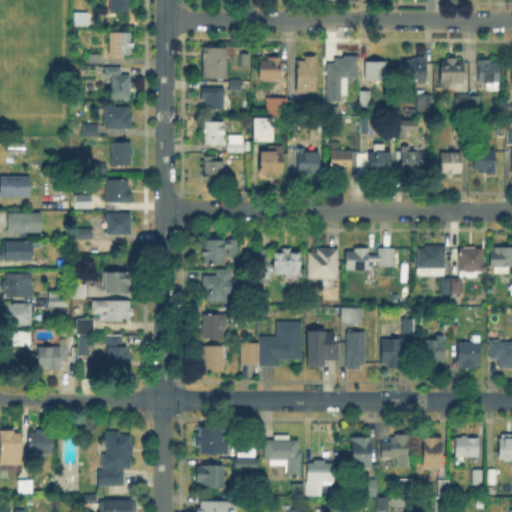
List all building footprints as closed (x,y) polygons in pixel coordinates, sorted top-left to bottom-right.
[(133,0),(133,2),(129,2),(129,14),(114,14),(113,0),(133,0)] [(91,28),(74,29),(73,15),(90,14),(91,28)] [(131,34),(131,41),(133,41),(133,49),(131,49),(131,56),(124,56),(124,59),(111,59),(111,56),(109,56),(109,33),(131,34)] [(227,50),(227,80),(203,80),(203,63),(203,50),(227,50)] [(103,54),(103,63),(89,63),(89,54),(103,54)] [(358,57),(357,80),(348,80),(348,97),(341,97),(341,103),(327,103),(327,65),(334,65),(335,59),(343,59),(343,57),(358,57)] [(427,58),(427,83),(406,82),(406,60),(414,60),(414,57),(427,58)] [(281,58),(280,82),(264,82),(264,80),(260,80),(261,61),(268,61),(268,58),(281,58)] [(315,59),(315,64),(317,64),(316,94),(308,93),(307,95),(297,95),(297,63),(305,63),(305,58),(315,59)] [(365,77),(365,60),(385,60),(385,77),(365,77)] [(464,63),(464,85),(451,85),(451,90),(441,90),(441,85),(441,63),(447,63),(447,60),(457,60),(457,63),(464,63)] [(498,63),(499,90),(486,90),(486,84),(483,84),(483,82),(478,82),(478,61),(490,61),(490,63),(498,63)] [(121,68),(121,76),(129,76),(130,83),(131,83),(131,93),(130,93),(130,99),(111,100),(111,77),(98,78),(97,68),(121,68)] [(250,82),(250,89),(242,88),(242,92),(229,91),(229,82),(250,82)] [(230,98),(230,111),(205,111),(205,102),(201,102),(201,90),(223,90),(223,98),(230,98)] [(371,93),(370,108),(360,108),(360,93),(371,93)] [(432,93),(432,109),(417,109),(417,93),(432,93)] [(468,95),(468,110),(454,110),(454,95),(468,95)] [(480,97),(480,116),(471,116),(471,97),(480,97)] [(285,98),(285,116),(264,116),(264,99),(285,98)] [(129,108),(129,116),(132,116),(132,130),(105,130),(105,124),(98,124),(98,110),(105,109),(105,106),(115,106),(115,108),(129,108)] [(368,121),(368,136),(360,136),(360,120),(368,121)] [(410,120),(410,129),(403,129),(403,135),(397,135),(397,120),(410,120)] [(273,121),(273,145),(252,145),(253,121),(273,121)] [(468,121),(468,137),(453,137),(453,121),(468,121)] [(205,123),(231,123),(231,133),(225,133),(225,138),(245,137),(245,154),(226,154),(226,150),(215,150),(204,148),(205,133),(200,133),(200,128),(205,128),(205,123)] [(98,125),(98,137),(82,137),(82,125),(98,125)] [(133,146),(133,153),(135,153),(135,158),(133,158),(133,169),(113,169),(113,146),(133,146)] [(424,153),(424,174),(417,174),(417,178),(408,178),(408,174),(401,174),(401,152),(402,152),(402,147),(409,147),(409,152),(424,153)] [(282,151),(282,176),(276,176),(275,179),(266,179),(266,176),(259,176),(259,153),(268,154),(268,150),(282,151)] [(318,154),(318,174),(311,174),(311,175),(305,175),(305,173),(297,173),(297,150),(304,150),(304,154),(318,154)] [(351,151),(351,173),(340,173),(340,170),(330,170),(330,151),(351,151)] [(496,152),(496,174),(484,174),(484,170),(475,170),(475,152),(496,152)] [(384,173),(384,177),(376,177),(376,173),(370,173),(369,153),(390,153),(390,173),(384,173)] [(462,154),(462,174),(441,174),(441,154),(462,154)] [(217,158),(217,162),(223,161),(225,189),(214,190),(204,188),(205,158),(217,158)] [(107,172),(91,173),(91,163),(106,163),(107,172)] [(0,179),(30,179),(30,198),(0,197),(0,179)] [(130,182),(130,190),(132,190),(132,205),(106,205),(107,182),(130,182)] [(72,207),(72,193),(89,193),(89,207),(72,207)] [(41,211),(42,230),(8,231),(7,211),(41,211)] [(131,215),(131,236),(108,236),(107,215),(131,215)] [(76,237),(76,227),(92,227),(92,237),(76,237)] [(239,241),(239,257),(228,257),(229,250),(226,250),(226,265),(205,265),(205,257),(202,257),(202,249),(205,249),(205,241),(239,241)] [(32,243),(33,262),(4,263),(4,261),(1,261),(1,251),(5,251),(5,243),(32,243)] [(484,249),(484,278),(461,278),(461,249),(463,249),(463,247),(476,247),(476,249),(484,249)] [(445,248),(445,278),(417,277),(417,250),(426,250),(426,248),(445,248)] [(338,251),(338,281),(333,281),(332,288),(321,287),(321,281),(307,281),(307,254),(316,254),(317,250),(338,251)] [(369,250),(370,257),(379,257),(380,250),(395,250),(395,268),(379,268),(379,264),(370,264),(370,272),(347,272),(347,254),(355,254),(355,250),(369,250)] [(511,250),(511,269),(510,275),(495,275),(495,270),(491,270),(491,254),(496,254),(495,250),(511,250)] [(301,275),(274,276),(274,253),(301,252),(301,275)] [(231,275),(231,281),(236,281),(236,294),(227,294),(227,302),(206,302),(206,292),(202,292),(202,277),(215,277),(215,271),(231,271),(231,275)] [(31,275),(31,299),(6,299),(6,292),(2,292),(2,281),(6,282),(6,275),(31,275)] [(135,275),(135,292),(131,292),(131,295),(105,296),(105,286),(103,286),(103,275),(135,275)] [(450,279),(450,295),(440,295),(441,279),(450,279)] [(461,280),(461,295),(452,295),(452,280),(461,280)] [(86,286),(85,300),(73,300),(74,286),(86,286)] [(66,300),(66,308),(48,307),(49,292),(61,293),(60,300),(66,300)] [(130,301),(131,311),(134,310),(134,318),(130,318),(132,329),(99,329),(99,315),(93,316),(92,301),(130,301)] [(31,304),(31,306),(33,306),(34,313),(31,313),(31,327),(9,327),(9,322),(5,322),(5,319),(2,319),(2,311),(5,311),(5,304),(31,304)] [(361,319),(361,326),(342,326),(342,311),(363,311),(363,319),(361,319)] [(224,330),(224,342),(203,342),(203,318),(227,318),(227,330),(224,330)] [(94,319),(94,335),(93,335),(93,337),(98,337),(98,351),(89,356),(90,378),(80,378),(80,356),(78,357),(77,327),(71,327),(71,319),(94,319)] [(414,321),(414,335),(401,335),(401,321),(414,321)] [(301,323),(301,360),(279,360),(279,367),(260,367),(260,338),(277,338),(277,323),(301,323)] [(31,339),(31,349),(12,348),(12,362),(1,362),(1,347),(8,347),(8,333),(13,333),(13,330),(34,330),(34,339),(31,339)] [(323,365),(306,365),(306,330),(337,330),(337,358),(323,358),(323,365)] [(358,363),(358,366),(349,366),(349,363),(346,363),(346,330),(364,330),(364,363),(358,363)] [(123,335),(123,347),(128,347),(128,350),(130,350),(131,365),(128,365),(128,373),(108,373),(108,347),(107,347),(107,344),(106,344),(106,335),(123,335)] [(511,370),(498,370),(498,361),(489,360),(489,335),(499,335),(499,344),(511,344),(511,370)] [(445,337),(444,365),(439,365),(439,369),(431,369),(431,366),(425,366),(425,352),(424,352),(424,341),(437,341),(437,337),(445,337)] [(70,339),(69,365),(61,365),(61,371),(57,371),(57,377),(40,376),(38,349),(60,348),(60,339),(70,339)] [(408,341),(408,355),(405,355),(405,366),(399,366),(399,370),(388,370),(388,366),(382,366),(381,341),(393,341),(393,342),(397,342),(397,341),(408,341)] [(258,346),(258,367),(239,367),(239,346),(258,346)] [(477,368),(477,371),(461,371),(461,368),(458,367),(458,346),(483,346),(483,354),(480,354),(480,368),(477,368)] [(224,350),(224,375),(204,375),(203,350),(224,350)] [(223,431),(223,446),(228,446),(228,458),(199,457),(199,450),(196,450),(196,438),(199,439),(199,431),(223,431)] [(53,432),(52,457),(28,457),(28,435),(37,435),(37,432),(53,432)] [(132,436),(132,446),(133,446),(133,455),(130,455),(131,459),(132,459),(132,469),(120,469),(120,471),(124,471),(124,486),(99,486),(99,471),(110,471),(110,469),(107,469),(107,432),(120,432),(121,436),(132,436)] [(21,435),(22,466),(0,466),(0,433),(14,433),(14,435),(21,435)] [(511,436),(511,461),(499,461),(499,441),(502,441),(502,436),(511,436)] [(289,437),(289,442),(298,442),(298,455),(301,455),(300,479),(287,478),(287,473),(285,473),(285,467),(270,466),(270,461),(264,461),(265,442),(274,442),(274,437),(289,437)] [(409,437),(409,469),(397,469),(397,460),(391,460),(391,463),(382,463),(382,445),(391,445),(390,440),(395,441),(395,437),(409,437)] [(467,439),(467,441),(479,441),(479,460),(456,459),(456,440),(462,441),(462,438),(467,439)] [(255,439),(255,459),(238,459),(238,439),(255,439)] [(443,439),(443,470),(424,470),(424,439),(443,439)] [(371,441),(372,472),(353,472),(353,441),(371,441)] [(325,461),(334,461),(334,483),(330,483),(330,492),(305,492),(305,480),(307,480),(307,461),(313,461),(313,458),(325,458),(325,461)] [(258,461),(257,473),(248,473),(248,471),(235,470),(235,461),(258,461)] [(224,469),(224,492),(201,492),(201,486),(196,486),(196,470),(200,470),(200,469),(224,469)] [(483,472),(483,487),(473,487),(473,472),(483,472)] [(378,481),(378,496),(368,496),(368,480),(378,481)] [(33,495),(19,495),(18,482),(33,481),(33,495)] [(450,497),(440,498),(440,483),(450,482),(450,497)] [(303,485),(303,496),(291,495),(291,484),(303,485)] [(97,504),(85,504),(85,497),(97,496),(97,504)] [(378,510),(378,496),(387,496),(387,510),(378,510)] [(449,499),(449,511),(436,511),(436,499),(449,499)] [(131,502),(131,503),(136,503),(136,511),(99,511),(99,503),(105,503),(105,502),(131,502)] [(228,503),(228,511),(199,511),(200,504),(227,502),(228,503)]
